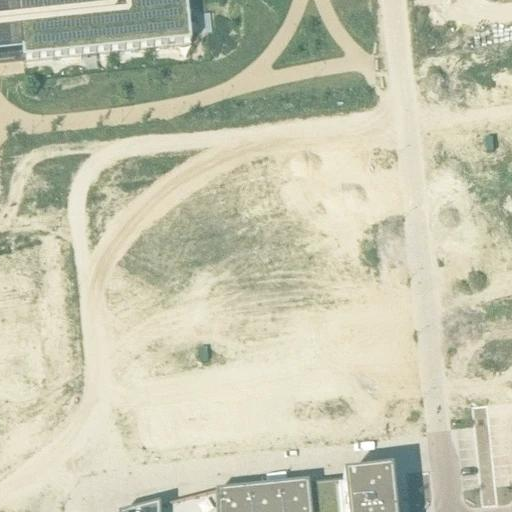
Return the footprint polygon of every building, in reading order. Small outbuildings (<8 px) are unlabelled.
[(0,0),(0,58),(22,56),(23,65),(190,48),(185,0),(0,0)] [(291,187),(241,192),(242,196),(243,196),(246,228),(298,223),(297,215),(319,213),(339,406),(318,409),(321,441),(378,435),(365,309),(373,308),(358,172),(290,179),(291,187)] [(242,196),(222,198),(226,230),(246,228),(243,196),(242,196)] [(222,198),(202,200),(205,232),(226,230),(222,198)] [(202,200),(181,202),(184,235),(205,232),(202,200)] [(181,202),(160,204),(164,237),(184,235),(181,202)] [(160,204),(140,206),(143,239),(164,237),(160,204)] [(140,206),(119,209),(123,241),(143,239),(140,206)] [(119,209),(98,211),(101,243),(123,241),(119,209)] [(58,215),(0,220),(0,238),(16,237),(33,404),(14,419),(34,445),(78,412),(58,215)] [(248,248),(232,250),(233,259),(249,257),(248,248)] [(223,251),(207,252),(208,261),(224,260),(223,251)] [(203,253),(186,255),(187,263),(204,262),(203,253)] [(186,255),(170,256),(171,265),(187,263),(186,255)] [(162,257),(145,259),(146,268),(162,266),(162,257)] [(145,259),(129,260),(130,269),(146,268),(145,259)] [(120,261),(104,263),(105,272),(121,270),(120,261)] [(158,325),(115,333),(140,460),(198,454),(194,421),(177,423),(158,325)] [(315,380),(299,382),(300,391),(315,389),(315,380)] [(290,383),(274,384),(275,393),(291,392),(290,383)] [(274,384),(257,386),(258,395),(275,393),(274,384)] [(249,387),(232,389),(233,398),(250,396),(249,387)] [(232,389),(216,390),(217,399),(233,398),(232,389)] [(208,391),(192,393),(192,402),(208,400),(208,391)] [(318,409),(297,411),(301,443),(321,441),(318,409)] [(297,411),(277,413),(280,445),(301,443),(297,411)] [(277,413),(256,415),(259,447),(280,445),(277,413)] [(256,415),(235,417),(239,450),(259,447),(256,415)] [(235,417),(215,419),(218,452),(239,450),(235,417)] [(14,419),(0,429),(0,434),(17,457),(34,445),(14,419)] [(215,419),(194,421),(198,454),(218,452),(215,419)] [(0,434),(0,469),(0,470),(17,457),(0,434)] [(393,511),(393,510),(390,480),(306,488),(308,511),(393,511)] [(308,511),(306,488),(276,491),(278,511),(308,511)] [(278,511),(276,491),(246,494),(247,511),(278,511)] [(247,511),(246,494),(215,498),(215,511),(247,511)]
